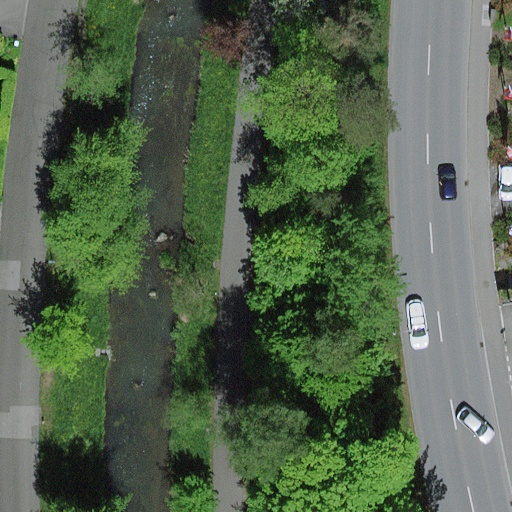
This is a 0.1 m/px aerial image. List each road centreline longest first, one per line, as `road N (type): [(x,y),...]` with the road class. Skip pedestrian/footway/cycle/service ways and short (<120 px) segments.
road 1 (primary): [(432,0),(424,154),(432,298),(474,511)]
road 2 (residential): [(56,0),(17,402),(24,511)]
